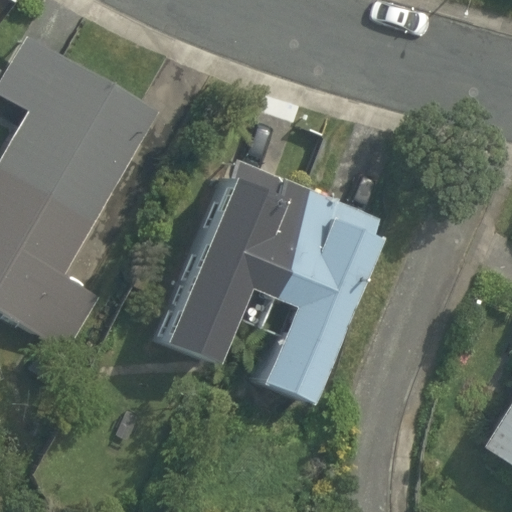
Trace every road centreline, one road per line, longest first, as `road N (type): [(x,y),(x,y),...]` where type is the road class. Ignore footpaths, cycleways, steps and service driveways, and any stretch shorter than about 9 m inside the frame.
road 1 (unknown): [(511,145),(389,361),(369,480),(373,511)]
road 2 (residential): [(511,79),(320,17),(293,0)]
